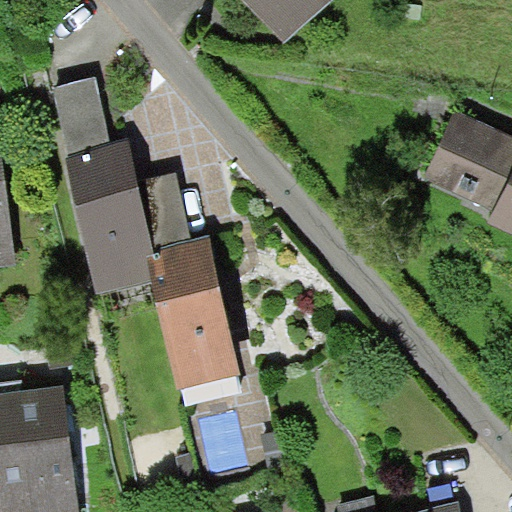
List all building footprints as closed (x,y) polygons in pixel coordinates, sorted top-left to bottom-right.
[(245,0),(277,43),(334,0),(245,0)] [(87,77),(54,86),(71,153),(59,156),(94,292),(136,281),(166,399),(253,377),(214,226),(187,233),(166,154),(133,162),(127,138),(105,144),(87,77)] [(511,140),(456,114),(421,187),(485,217),(484,230),(511,243),(511,140)] [(0,267),(19,266),(5,121),(0,121),(0,267)] [(0,511),(77,511),(64,383),(0,389),(0,511)] [(281,430),(260,435),(267,468),(289,463),(281,430)] [(366,511),(363,501),(330,509),(330,511),(460,511),(454,484),(423,492),(427,509),(413,511),(366,511)]
